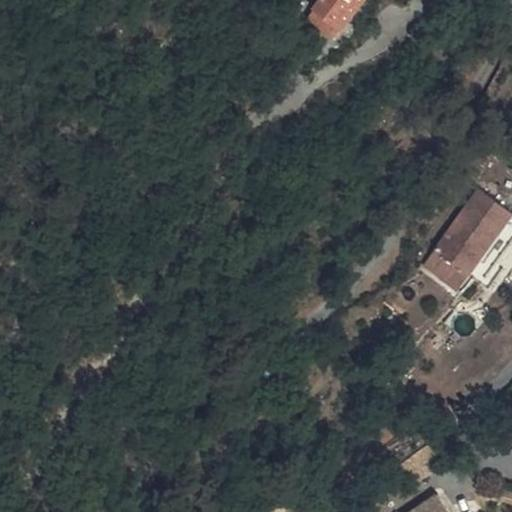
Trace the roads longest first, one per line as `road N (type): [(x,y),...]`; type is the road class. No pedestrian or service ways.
road 1 (residential): [(511,28),(498,60),(424,160),(375,262),(253,394),(195,511)]
road 2 (residential): [(511,467),(455,447),(456,425),(511,368)]
